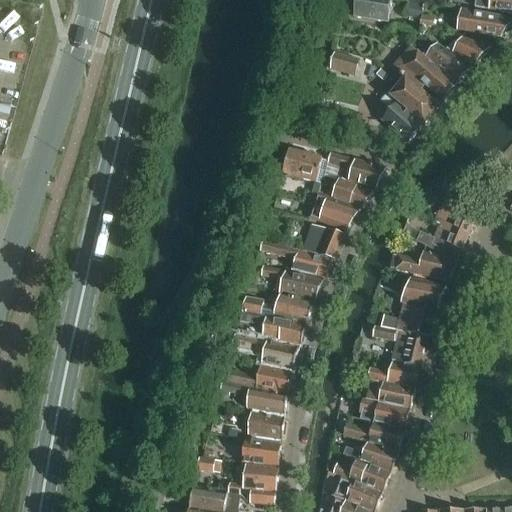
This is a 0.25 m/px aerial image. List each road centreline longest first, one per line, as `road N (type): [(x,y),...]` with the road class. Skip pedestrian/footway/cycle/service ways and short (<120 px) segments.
road 1 (residential): [(142,511),(259,179),(312,0)]
road 2 (residential): [(288,511),(307,370),(358,244),(408,166),(511,49)]
road 3 (primary): [(40,511),(152,0)]
road 4 (unclassified): [(0,304),(91,0)]
road 5 (residential): [(394,511),(439,355),(483,240)]
